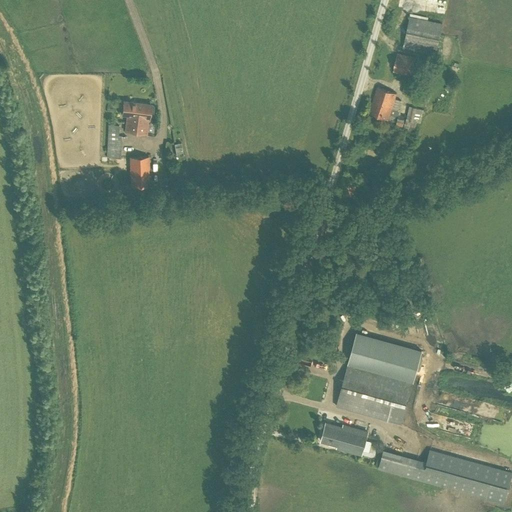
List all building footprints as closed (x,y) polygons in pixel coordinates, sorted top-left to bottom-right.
[(428,0),(426,11),(446,15),(449,4),(430,0),(428,0)] [(436,54),(442,23),(409,16),(403,47),(436,54)] [(412,76),(416,57),(397,54),(393,72),(412,76)] [(428,102),(436,72),(439,65),(427,61),(421,83),(406,78),(406,80),(402,92),(406,93),(416,96),(416,98),(428,102)] [(398,114),(398,111),(401,101),(394,99),(396,94),(377,87),(369,113),(387,119),(389,114),(397,117),(397,120),(395,126),(402,128),(404,122),(404,116),(398,114)] [(150,118),(151,104),(123,101),(121,115),(126,116),(124,131),(147,135),(149,118),(150,118)] [(420,123),(423,110),(409,106),(402,130),(412,133),(415,125),(416,122),(420,123)] [(120,158),(121,135),(119,135),(119,125),(108,125),(106,157),(120,158)] [(386,145),(389,137),(380,134),(377,142),(386,145)] [(365,145),(363,152),(378,157),(380,150),(365,145)] [(150,193),(150,186),(149,156),(129,157),(130,187),(131,187),(131,194),(150,193)] [(387,194),(389,185),(385,184),(386,179),(376,176),(372,189),(387,194)] [(348,362),(336,406),(392,422),(400,424),(421,351),(356,333),(348,362)] [(343,428),(325,423),(320,440),(337,445),(337,447),(361,454),(367,432),(343,425),(343,428)] [(383,449),(378,469),(486,498),(505,504),(511,476),(511,471),(495,467),(430,449),(426,461),(383,449)]
